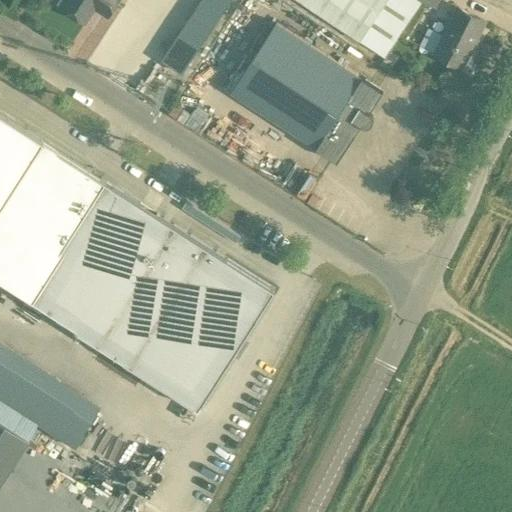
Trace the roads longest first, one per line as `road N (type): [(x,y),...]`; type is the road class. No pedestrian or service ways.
road 1 (unclassified): [(420,289),(0,27)]
road 2 (unclassified): [(310,511),(420,289)]
road 3 (unclassified): [(420,289),(511,105)]
